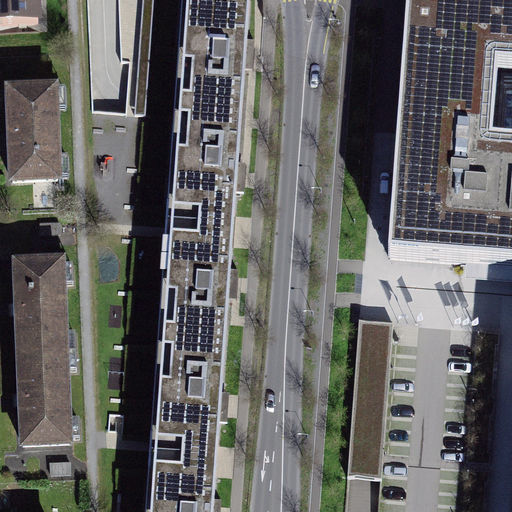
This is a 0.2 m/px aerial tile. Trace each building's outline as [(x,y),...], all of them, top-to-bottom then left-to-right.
[(0,0),(0,34),(45,32),(43,0),(0,0)] [(154,0),(143,0),(135,119),(145,119),(154,0)] [(511,0),(407,0),(388,260),(511,269),(511,0)] [(181,2),(173,118),(250,124),(259,8),(181,2)] [(10,192),(64,189),(60,95),(6,97),(10,192)] [(164,231),(164,233),(241,239),(241,237),(250,124),(173,118),(164,231)] [(164,233),(155,348),(233,354),(241,239),(164,233)] [(17,360),(72,359),(69,269),(14,270),(17,360)] [(148,447),(146,463),(224,469),(225,460),(233,354),(155,348),(148,447)] [(20,451),(75,449),(72,359),(17,360),(20,451)] [(146,463),(142,511),(220,511),(224,469),(146,463)]
